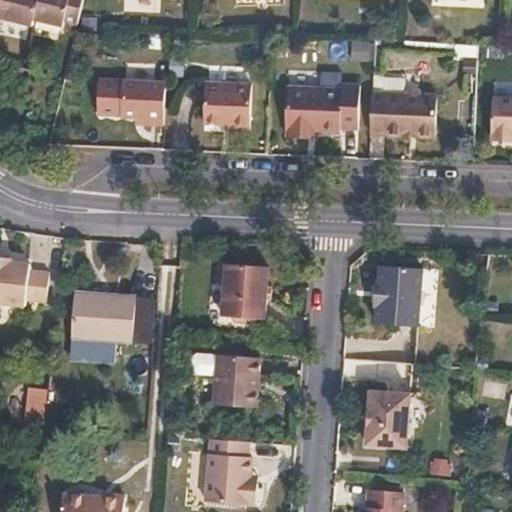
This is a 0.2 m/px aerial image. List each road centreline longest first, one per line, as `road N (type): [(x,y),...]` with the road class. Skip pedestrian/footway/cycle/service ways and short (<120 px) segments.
road 1 (residential): [(511,180),(116,163),(44,201)]
road 2 (unknown): [(455,177),(462,68),(449,50),(317,34),(301,21),(304,0)]
road 3 (residential): [(336,219),(316,511)]
road 4 (residential): [(44,201),(336,219)]
road 5 (residential): [(336,219),(511,230)]
